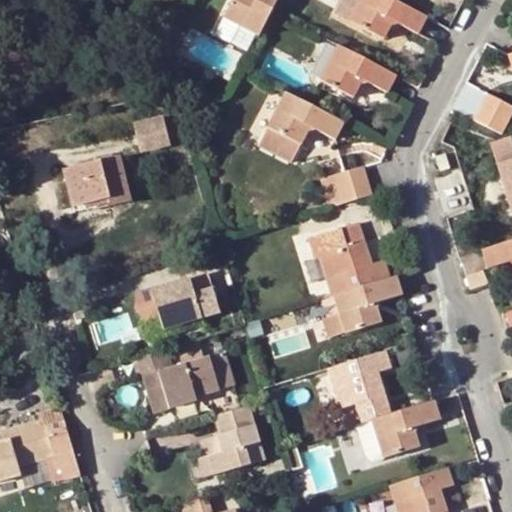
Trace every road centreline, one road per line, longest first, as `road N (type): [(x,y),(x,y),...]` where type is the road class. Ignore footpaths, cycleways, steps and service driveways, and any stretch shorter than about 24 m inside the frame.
road 1 (residential): [(511,487),(409,164),(482,0)]
road 2 (residential): [(79,384),(116,511)]
